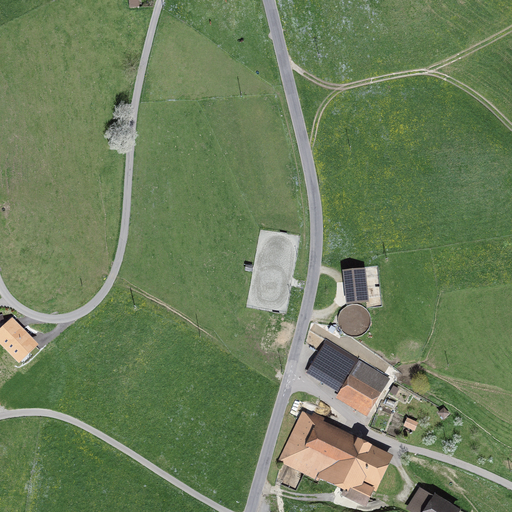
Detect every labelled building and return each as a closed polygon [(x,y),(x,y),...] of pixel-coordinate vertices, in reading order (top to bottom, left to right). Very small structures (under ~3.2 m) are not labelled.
[(372,305),(368,272),(347,274),(351,307),(372,305)] [(38,335),(17,314),(0,331),(0,342),(16,358),(38,335)] [(394,382),(329,342),(308,376),(344,398),(339,405),(370,423),(394,382)] [(399,459),(307,414),(282,465),(374,510),(399,459)] [(407,418),(405,426),(415,429),(418,421),(407,418)] [(458,511),(424,490),(409,511),(458,511)]
